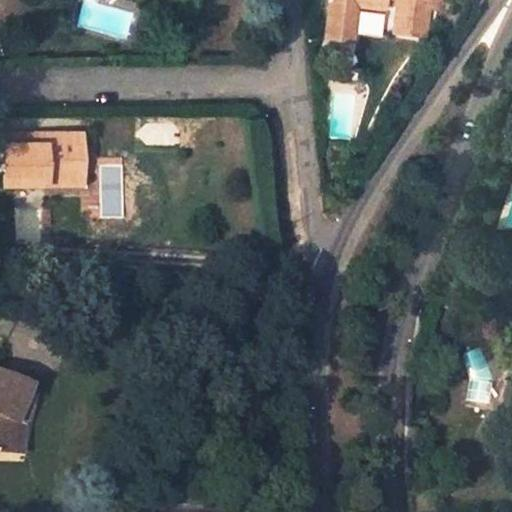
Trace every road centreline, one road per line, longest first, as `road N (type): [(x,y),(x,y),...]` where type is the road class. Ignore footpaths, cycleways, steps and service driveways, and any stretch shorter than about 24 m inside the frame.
road 1 (tertiary): [(397,511),(390,368),(508,0)]
road 2 (tertiary): [(507,0),(330,271)]
road 3 (residential): [(302,79),(0,88)]
road 4 (tertiary): [(330,271),(321,511)]
road 5 (residential): [(302,79),(319,264),(330,271)]
